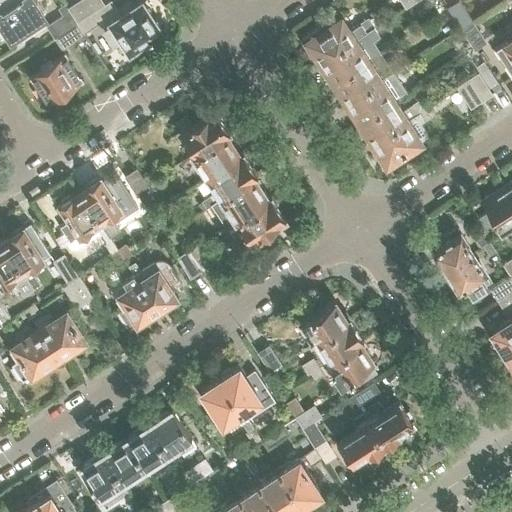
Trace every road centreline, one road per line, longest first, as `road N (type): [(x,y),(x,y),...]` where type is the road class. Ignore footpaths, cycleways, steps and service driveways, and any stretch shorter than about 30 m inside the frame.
road 1 (residential): [(0,468),(366,229)]
road 2 (residential): [(509,453),(366,229)]
road 3 (residential): [(366,229),(233,37)]
road 4 (residential): [(43,156),(233,37)]
road 5 (residential): [(366,229),(511,133)]
